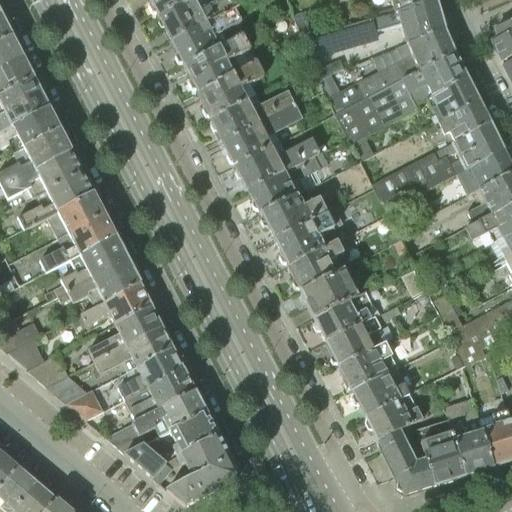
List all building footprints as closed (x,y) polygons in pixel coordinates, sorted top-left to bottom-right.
[(148,0),(158,19),(193,1),(194,0),(148,0)] [(172,45),(235,11),(239,9),(233,0),(217,0),(214,2),(216,6),(208,9),(200,13),(193,1),(158,19),(172,45)] [(434,4),(433,0),(396,0),(397,0),(389,2),(393,15),(434,4)] [(302,40),(309,59),(334,53),(377,40),(375,33),(398,26),(405,48),(442,32),(434,4),(393,15),(372,21),(371,20),(302,40)] [(184,69),(228,45),(222,35),(243,25),(235,11),(172,45),(184,69)] [(0,45),(12,40),(0,18),(0,45)] [(511,57),(511,23),(493,31),(497,37),(489,41),(500,63),(511,57)] [(325,99),(334,116),(454,58),(442,32),(405,48),(382,57),(388,69),(377,74),(325,99)] [(198,97),(246,69),(239,58),(250,53),(242,38),(228,45),(184,69),(198,97)] [(0,73),(23,62),(12,40),(0,45),(0,73)] [(351,147),(418,113),(415,109),(431,102),(467,84),(454,58),(334,116),(351,147)] [(511,86),(511,61),(502,67),(511,86)] [(0,73),(0,97),(33,82),(23,62),(0,73)] [(212,123),(252,102),(256,99),(249,87),(264,80),(256,64),(246,69),(198,97),(212,123)] [(314,73),(317,82),(330,78),(326,68),(314,73)] [(0,135),(48,111),(47,109),(33,82),(0,97),(0,135)] [(467,84),(431,102),(434,109),(430,111),(433,118),(430,120),(434,126),(435,126),(437,125),(478,106),(467,84)] [(212,123),(224,147),(295,110),(287,94),(257,110),(252,102),(212,123)] [(478,106),(437,125),(444,138),(448,136),(453,147),(489,129),(478,106)] [(235,168),(276,148),(271,138),(302,123),(295,110),(224,147),(235,168)] [(0,151),(9,148),(13,156),(59,133),(48,111),(0,135),(0,151)] [(423,132),(426,139),(438,133),(435,126),(434,126),(425,130),(423,132)] [(489,129),(453,147),(370,187),(384,214),(393,209),(454,178),(502,154),(489,129)] [(0,187),(2,191),(47,168),(71,155),(59,133),(13,156),(18,166),(0,175),(0,187)] [(235,168),(249,194),(322,156),(321,155),(319,156),(311,141),(281,157),(276,148),(235,168)] [(454,178),(466,200),(511,176),(511,174),(502,154),(454,178)] [(36,200),(47,195),(82,177),(71,155),(47,168),(2,191),(8,202),(31,190),(36,200)] [(260,217),(306,194),(299,182),(328,167),(322,156),(249,194),(260,217)] [(468,228),(511,207),(511,176),(483,193),(479,195),(485,206),(467,215),(471,223),(466,225),(468,228)] [(46,222),(47,222),(93,198),(82,177),(47,195),(36,200),(40,209),(17,220),(23,233),(46,222)] [(260,217),(274,244),(335,212),(331,204),(327,196),(311,204),(306,194),(260,217)] [(46,222),(58,242),(104,219),(93,198),(47,222),(46,222)] [(489,234),(496,244),(511,235),(511,207),(468,228),(464,230),(471,243),(472,243),(489,234)] [(288,270),(334,245),(329,234),(343,227),(339,219),(335,212),(274,244),(288,270)] [(46,276),(71,263),(115,240),(104,219),(58,242),(62,251),(39,263),(46,276)] [(500,254),(506,267),(511,264),(511,235),(496,244),(490,247),(494,257),(500,254)] [(53,292),(57,299),(127,263),(115,240),(71,263),(77,274),(60,283),(63,288),(53,292)] [(300,294),(344,272),(337,259),(343,256),(337,243),(334,245),(288,270),(300,294)] [(89,299),(94,310),(139,287),(127,263),(57,299),(61,306),(70,302),(72,307),(89,299)] [(314,321),(358,299),(346,279),(350,278),(346,271),(344,272),(300,294),(314,321)] [(109,319),(114,329),(151,310),(139,287),(94,310),(80,318),(86,331),(109,319)] [(326,344),(371,321),(366,312),(372,309),(364,295),(358,299),(314,321),(326,344)] [(456,318),(463,315),(458,307),(452,309),(445,297),(431,304),(442,326),(456,318)] [(499,323),(511,316),(511,302),(462,329),(456,318),(442,326),(464,369),(511,345),(499,323)] [(87,353),(94,366),(161,330),(151,310),(114,329),(118,337),(111,340),(87,353)] [(373,351),(384,346),(376,333),(380,331),(378,327),(375,319),(371,321),(326,344),(339,369),(373,351)] [(35,329),(0,346),(0,351),(6,356),(33,342),(40,339),(35,329)] [(120,368),(125,376),(173,352),(161,330),(94,366),(100,378),(120,368)] [(26,373),(44,364),(33,342),(6,356),(18,366),(26,373)] [(352,394),(397,371),(391,359),(384,346),(373,351),(339,369),(352,394)] [(124,404),(136,398),(184,374),(173,352),(125,376),(129,384),(117,391),(124,404)] [(44,364),(26,373),(45,390),(47,389),(67,379),(57,357),(44,364)] [(365,419),(409,397),(397,371),(352,394),(365,419)] [(129,412),(135,425),(195,395),(184,374),(136,398),(140,406),(129,412)] [(67,379),(47,389),(45,390),(47,392),(66,408),(67,407),(87,396),(67,379)] [(500,395),(507,392),(501,379),(496,381),(500,395)] [(85,423),(102,413),(92,393),(87,396),(67,407),(85,423)] [(143,447),(169,434),(205,415),(195,395),(135,425),(132,427),(105,440),(125,456),(143,447)] [(378,444),(399,433),(422,422),(409,397),(365,419),(378,444)] [(443,410),(450,435),(464,479),(493,470),(478,421),(472,401),(443,410)] [(493,470),(511,463),(511,431),(506,413),(478,421),(493,470)] [(165,467),(179,458),(217,438),(205,415),(169,434),(159,439),(143,447),(165,467)] [(393,475),(415,464),(399,433),(378,444),(393,475)] [(464,479),(450,435),(419,445),(424,462),(433,489),(464,479)] [(185,510),(220,492),(233,485),(236,475),(229,462),(217,438),(179,458),(190,481),(166,493),(185,510)] [(152,482),(165,467),(143,447),(125,456),(123,457),(152,482)] [(0,491),(17,471),(0,456),(0,491)] [(405,498),(433,489),(424,462),(415,464),(393,475),(397,482),(396,487),(405,498)] [(0,509),(0,511),(13,511),(35,487),(17,471),(0,491),(0,502),(4,505),(0,509)] [(45,511),(54,502),(35,487),(13,511),(45,511)] [(65,511),(54,502),(45,511),(65,511)]
